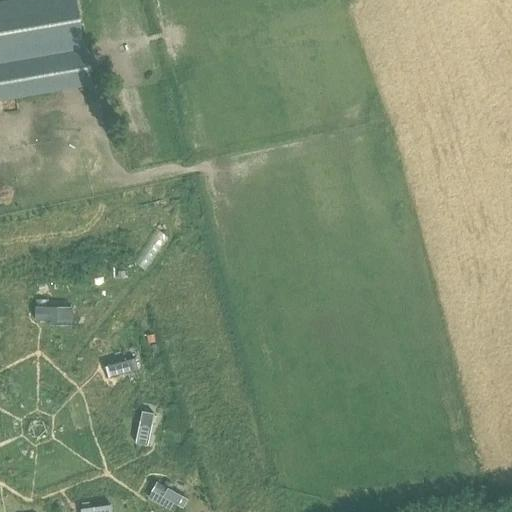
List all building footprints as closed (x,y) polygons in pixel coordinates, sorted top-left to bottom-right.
[(12,0),(0,2),(0,100),(89,85),(74,0),(12,0)] [(34,307),(34,320),(71,321),(71,307),(34,307)] [(134,358),(106,365),(109,377),(137,369),(134,358)] [(153,413),(141,411),(134,442),(146,445),(153,413)] [(156,482),(156,483),(154,482),(150,489),(152,490),(151,491),(181,507),(186,498),(156,482)]
